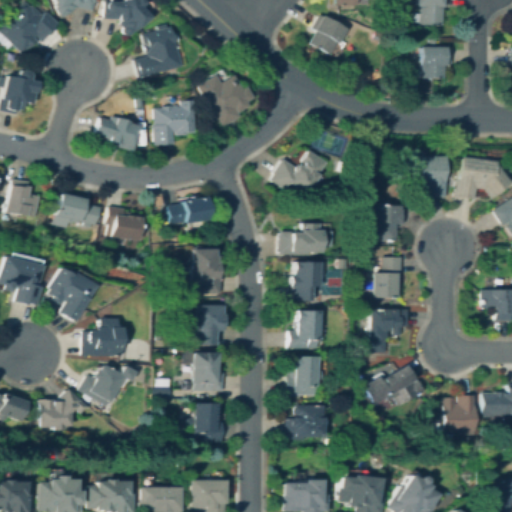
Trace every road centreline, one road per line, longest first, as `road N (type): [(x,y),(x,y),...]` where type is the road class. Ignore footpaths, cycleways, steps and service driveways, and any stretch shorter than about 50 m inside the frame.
road 1 (residential): [(213,163),(253,279),(247,511)]
road 2 (tertiary): [(197,0),(298,89),(337,107),(392,117),(511,119)]
road 3 (residential): [(0,142),(94,173),(178,172),(213,163),(257,135),(298,89)]
road 4 (residential): [(478,119),(483,0)]
